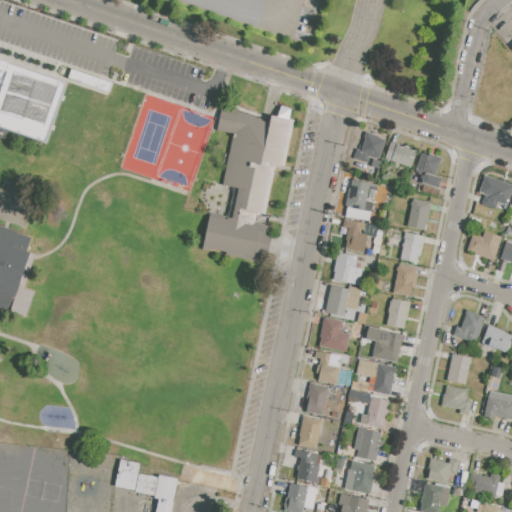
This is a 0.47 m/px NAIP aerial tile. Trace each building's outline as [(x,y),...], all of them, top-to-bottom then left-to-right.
[(65,83),(0,60),(0,127),(44,142),(65,83)] [(224,109),(294,123),(285,169),(277,168),(265,226),(277,228),(270,265),(198,251),(206,213),(234,219),(241,186),(222,183),(231,134),(220,131),(224,109)] [(353,159),(357,149),(361,150),(367,133),(379,137),(378,138),(385,141),(379,159),(375,158),(374,159),(369,157),(367,164),(353,159)] [(384,159),(390,142),(403,147),(403,145),(409,147),(408,148),(416,151),(410,167),(384,159)] [(421,174),(415,172),(421,153),(427,155),(428,153),(442,158),(440,163),(438,162),(434,176),(442,178),(438,189),(421,184),(423,179),(420,178),(421,174)] [(373,160),(380,162),(377,169),(371,167),(373,160)] [(493,178),(505,182),(505,183),(511,185),(511,188),(506,206),(497,202),(494,209),(481,205),(484,195),(489,197),(494,184),(492,183),(493,178)] [(353,180),(369,183),(366,199),(370,200),(370,202),(373,202),(371,211),(365,210),(364,217),(352,214),(353,208),(345,206),(349,188),(351,188),(353,180)] [(412,200),(429,203),(429,205),(430,205),(427,223),(425,223),(423,231),(407,227),(412,200)] [(343,219),(359,222),(358,229),(360,229),(359,232),(368,234),(364,252),(344,248),(349,228),(342,227),(343,219)] [(0,229),(0,310),(24,319),(33,295),(15,289),(32,241),(0,229)] [(472,234),(481,237),(483,231),(501,237),(493,261),(466,252),(472,234)] [(405,232),(423,236),(417,264),(399,260),(405,232)] [(506,241),(511,243),(511,262),(507,260),(503,272),(496,270),(506,241)] [(337,252),(357,257),(355,267),(362,269),(359,285),(333,279),(334,271),(333,271),(337,252)] [(398,264),(416,268),(415,271),(417,271),(413,288),(412,288),(410,297),(392,293),(398,264)] [(375,280),(382,281),(379,292),(373,290),(375,280)] [(330,286),(341,288),(342,285),(361,289),(359,299),(362,300),(361,307),(357,306),(355,319),(325,312),(330,286)] [(391,298),(409,301),(404,329),(385,325),(391,298)] [(467,310),(474,313),(473,315),(484,319),(475,344),(453,336),(456,326),(461,328),(467,310)] [(323,317),(344,322),(342,332),(350,334),(346,352),(317,346),(323,317)] [(488,325),(506,331),(505,333),(511,335),(511,338),(507,353),(496,349),(495,351),(481,346),(488,325)] [(376,340),(384,342),(386,332),(404,336),(403,341),(395,340),(392,354),(390,361),(373,357),(376,340)] [(316,351),(348,358),(346,365),(341,364),(337,385),(317,380),(318,374),(316,374),(318,366),(320,360),(314,359),(316,351)] [(452,354),(470,357),(464,384),(446,380),(452,354)] [(359,360),(377,364),(374,378),(356,374),(359,360)] [(379,364),(396,367),(390,396),(373,392),(379,364)] [(493,367),(501,369),(496,389),(487,387),(493,367)] [(310,383),(328,387),(328,391),(329,391),(328,397),(326,397),(322,415),(306,412),(307,405),(306,404),(310,383)] [(477,403),(473,418),(458,414),(459,410),(441,406),(446,386),(466,390),(465,394),(467,394),(465,401),(477,403)] [(489,391),(511,396),(511,420),(495,416),(495,418),(484,416),(489,391)] [(371,397),(389,400),(383,429),(359,424),(361,414),(367,415),(371,397)] [(303,416),(322,420),(316,449),(298,445),(299,437),(298,437),(303,416)] [(358,428),(381,433),(375,461),(356,457),(358,450),(353,449),(358,428)] [(295,450),(321,456),(316,483),(296,479),(300,458),(294,457),(295,450)] [(430,459),(448,463),(449,458),(459,461),(456,475),(449,473),(446,483),(426,478),(430,459)] [(337,459),(344,460),(342,470),(335,468),(337,459)] [(120,460),(140,464),(138,474),(158,478),(158,476),(177,479),(170,511),(156,511),(159,500),(154,499),(154,496),(133,492),(134,490),(115,486),(120,460)] [(351,461),(375,466),(369,495),(344,490),(348,470),(349,470),(351,461)] [(471,474),(489,478),(490,473),(500,475),(498,483),(504,484),(501,496),(495,494),(495,497),(467,491),(471,474)] [(424,483),(450,489),(447,504),(440,502),(437,511),(423,511),(420,511),(422,503),(420,503),(424,483)] [(290,484),(317,489),(313,509),(303,507),(302,511),(290,511),(285,511),(285,508),(284,508),(286,499),(287,499),(290,484)] [(340,494),(368,500),(365,511),(340,511),(342,505),(338,505),(340,494)] [(475,511),(478,511),(498,511),(500,508),(477,503),(475,511)]
